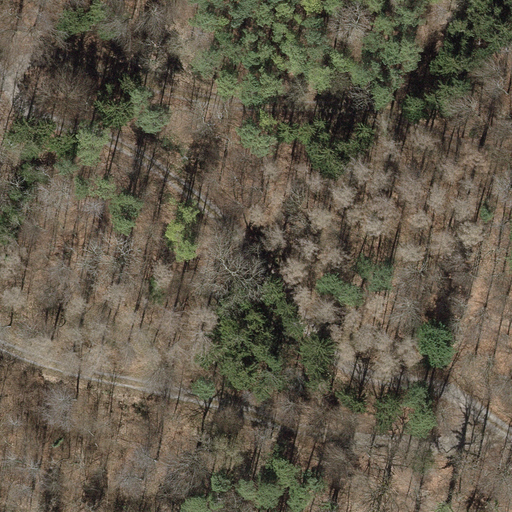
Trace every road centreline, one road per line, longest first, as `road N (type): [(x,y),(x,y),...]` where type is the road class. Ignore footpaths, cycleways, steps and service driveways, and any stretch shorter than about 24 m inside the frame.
road 1 (track): [(0,64),(14,76),(18,105),(128,146),(220,218),(280,279),(325,353),(368,383),(432,379),(470,405),(476,423),(449,448),(350,435),(72,377),(0,341)]
road 2 (track): [(14,76),(37,58),(236,104),(341,105),(511,158)]
